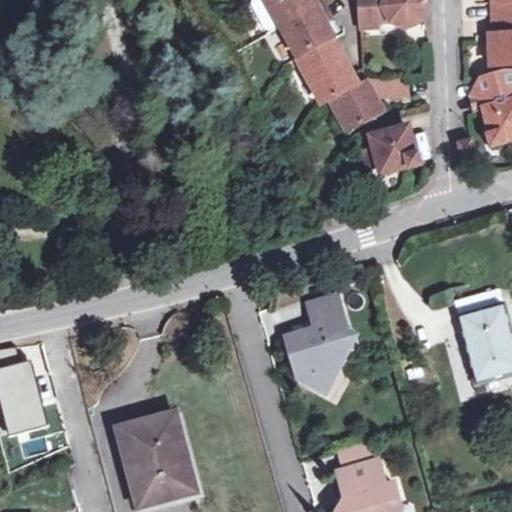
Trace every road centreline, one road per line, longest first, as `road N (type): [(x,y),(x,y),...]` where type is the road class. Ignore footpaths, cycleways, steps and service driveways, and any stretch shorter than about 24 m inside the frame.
road 1 (residential): [(452,202),(228,275),(0,324)]
road 2 (residential): [(452,202),(449,0)]
